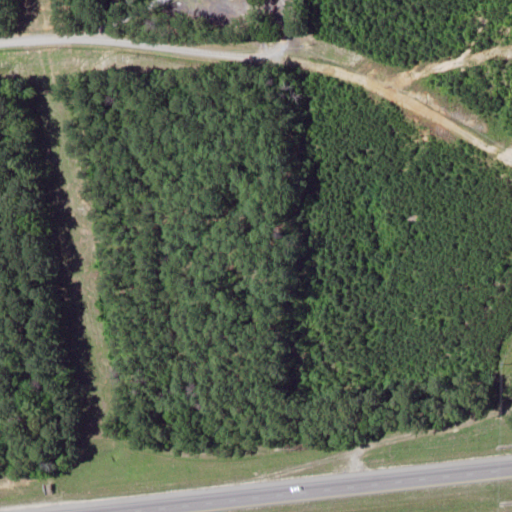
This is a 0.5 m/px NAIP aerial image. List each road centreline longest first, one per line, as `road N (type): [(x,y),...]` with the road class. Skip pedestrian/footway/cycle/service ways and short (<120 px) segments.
road 1 (residential): [(0,43),(66,37),(358,86),(434,131),(494,131)]
road 2 (motorway): [(511,467),(105,511)]
